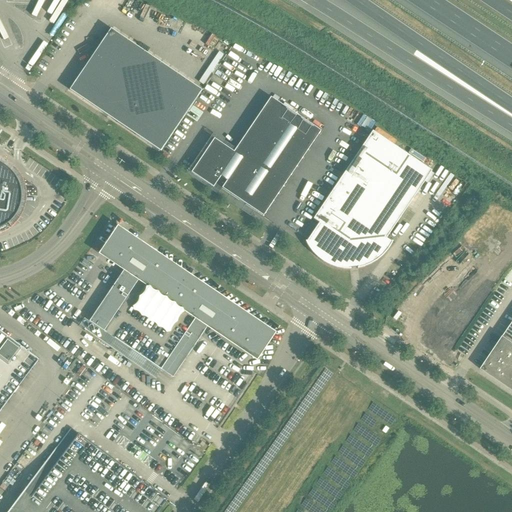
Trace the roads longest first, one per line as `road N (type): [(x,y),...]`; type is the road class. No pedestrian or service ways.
road 1 (tertiary): [(320,315),(112,174)]
road 2 (unclassified): [(320,315),(181,511)]
road 3 (motorway): [(311,0),(511,116)]
road 4 (tertiary): [(511,444),(320,315)]
road 5 (motorway): [(354,0),(511,105)]
road 6 (secondary): [(112,174),(53,255),(0,283)]
road 7 (tertiary): [(0,99),(112,174)]
